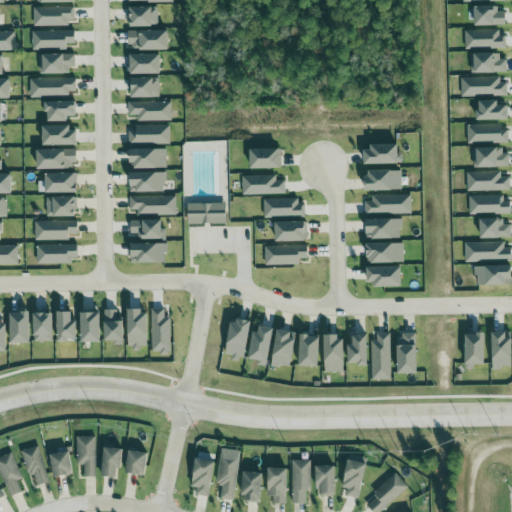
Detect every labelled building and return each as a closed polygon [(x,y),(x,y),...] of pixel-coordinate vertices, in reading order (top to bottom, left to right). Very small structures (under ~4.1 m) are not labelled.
[(476,26),(506,26),(505,12),(498,12),(498,6),(475,7),(476,26)] [(34,27),(69,26),(68,21),(75,21),(75,7),(34,8),(34,27)] [(130,27),(158,27),(158,8),(130,8),(130,27)] [(75,30),(32,32),(33,50),(67,50),(66,44),(75,44),(75,30)] [(0,31),(0,50),(15,50),(15,31),(0,31)] [(169,50),(168,31),(129,32),(130,51),(169,50)] [(465,32),(466,50),(506,48),(506,31),(465,32)] [(75,54),(40,55),(40,73),(75,73),(75,54)] [(500,54),(471,54),(471,73),(507,73),(507,60),(500,60),(500,54)] [(160,55),(130,56),(130,75),(161,75),(160,55)] [(462,97),(508,96),(507,83),(501,83),(500,77),(461,78),(462,97)] [(30,79),(30,98),(69,97),(69,92),(76,92),(76,78),(30,79)] [(10,79),(0,79),(0,99),(11,99),(10,79)] [(159,79),(131,79),(131,99),(160,98),(159,79)] [(499,101),(479,102),(479,121),(509,121),(508,106),(499,106),(499,101)] [(47,122),(67,122),(67,118),(76,117),(76,102),(47,103),(47,122)] [(128,103),(129,116),(137,116),(138,122),(171,121),(171,102),(128,103)] [(170,126),(136,126),(136,132),(129,132),(129,145),(170,144),(170,126)] [(467,127),(468,144),(509,143),(508,126),(467,127)] [(77,146),(77,127),(43,128),(43,146),(77,146)] [(365,165),(399,165),(399,146),(365,147),(365,165)] [(507,148),(474,149),(474,169),(507,168),(507,148)] [(132,170),(167,169),(166,149),(132,150),(132,170)] [(250,150),(251,170),(282,169),(282,149),(250,150)] [(37,170),(75,170),(75,150),(37,150),(37,170)] [(401,172),(365,172),(366,192),(402,191),(401,172)] [(501,172),(467,173),(468,192),(510,191),(510,178),(501,178),(501,172)] [(131,193),(166,192),(166,173),(130,174),(131,193)] [(77,193),(77,174),(45,174),(45,182),(39,182),(39,194),(77,193)] [(12,175),(0,175),(0,194),(12,194),(12,175)] [(242,176),(242,195),(286,194),(286,181),(276,181),(276,175),(242,176)] [(372,196),(372,202),(365,202),(365,215),(411,214),(411,195),(372,196)] [(137,216),(176,216),(176,196),(130,197),(130,210),(137,210),(137,216)] [(469,215),(510,214),(510,196),(469,198),(469,215)] [(46,198),(47,218),(77,217),(77,198),(46,198)] [(264,200),(265,218),(305,217),(305,199),(264,200)] [(188,204),(188,224),(226,225),(226,204),(188,204)] [(402,239),(401,219),(367,221),(367,240),(402,239)] [(481,239),(511,239),(511,225),(503,225),(503,219),(481,220),(481,239)] [(78,221),(35,222),(35,241),(70,241),(70,237),(78,237),(78,221)] [(164,221),(131,221),(131,234),(138,234),(138,241),(164,240),(164,221)] [(276,223),(276,243),(307,242),(307,222),(276,223)] [(465,243),(465,262),(511,262),(511,248),(504,249),(504,243),(465,243)] [(167,263),(166,244),(130,245),(131,264),(167,263)] [(404,244),(367,245),(368,264),(404,263),(404,244)] [(0,263),(18,263),(18,245),(0,245),(0,263)] [(37,245),(37,264),(78,263),(78,245),(37,245)] [(265,246),(265,265),(299,265),(299,259),(308,259),(308,246),(265,246)] [(511,267),(476,267),(476,286),(511,286),(511,267)] [(402,287),(402,268),(368,268),(367,287),(402,287)] [(165,309),(152,309),(151,353),(171,353),(171,318),(165,318),(165,309)] [(105,344),(123,343),(122,310),(104,311),(105,344)] [(148,312),(129,312),(128,349),(148,349),(148,312)] [(30,344),(30,313),(10,313),(10,344),(30,344)] [(77,322),(72,322),(72,313),(58,313),(58,342),(78,342),(77,322)] [(101,343),(101,313),(81,314),(82,343),(101,343)] [(34,342),(53,342),(53,315),(34,314),(34,342)] [(251,323),(231,321),(226,358),(246,360),(251,323)] [(259,334),(254,333),(248,361),(267,365),(274,330),(260,327),(259,334)] [(272,366),(291,369),(296,333),(277,330),(272,366)] [(511,332),(492,333),(493,369),(511,368),(511,332)] [(391,380),(390,334),(377,334),(377,341),(371,341),(372,380),(391,380)] [(486,335),(466,334),(466,367),(485,367),(486,335)] [(398,375),(418,375),(417,335),(397,335),(398,375)] [(319,368),(320,337),(300,336),(300,367),(319,368)] [(368,365),(368,336),(353,336),(354,345),(348,346),(349,366),(368,365)] [(325,373),(344,372),(344,337),(325,337),(325,373)] [(76,436),(77,465),(83,465),(84,477),(96,476),(95,436),(76,436)] [(37,485),(47,483),(40,446),(22,449),(26,475),(34,473),(37,485)] [(123,448),(103,447),(103,476),(117,477),(117,468),(122,468),(123,448)] [(126,473),(146,474),(147,452),(128,450),(126,473)] [(0,472),(10,497),(22,491),(18,481),(23,478),(12,452),(0,457),(0,472)] [(52,475),(71,475),(70,452),(51,453),(52,475)] [(239,457),(220,455),(217,486),(222,486),(221,499),(235,500),(239,457)] [(214,461),(196,459),(193,495),(210,497),(214,461)] [(360,495),(367,463),(348,459),(341,492),(360,495)] [(292,460),(292,503),(306,503),(306,490),(311,490),(311,460),(292,460)] [(318,465),(317,495),(335,496),(336,465),(318,465)] [(288,468),(270,467),(269,503),(287,504),(288,468)] [(262,472),(244,472),(243,502),(262,503),(262,472)] [(372,511),(379,511),(409,488),(396,473),(373,492),(377,497),(367,505),(372,511)]
